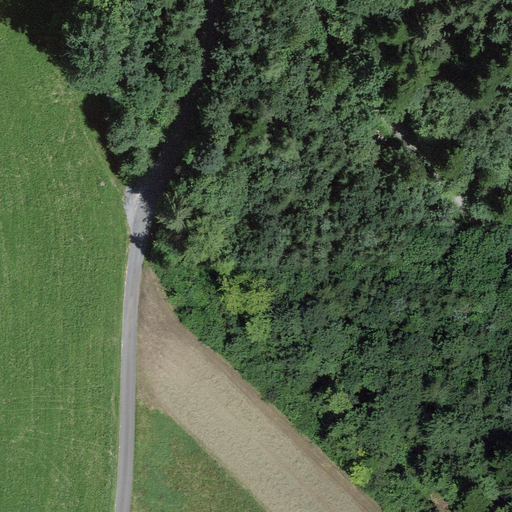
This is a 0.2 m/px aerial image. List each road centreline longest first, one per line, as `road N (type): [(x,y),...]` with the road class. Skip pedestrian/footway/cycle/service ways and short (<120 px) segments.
road 1 (unclassified): [(211,0),(195,76),(134,256),(120,511)]
road 2 (track): [(511,252),(399,127),(348,59),(321,0)]
